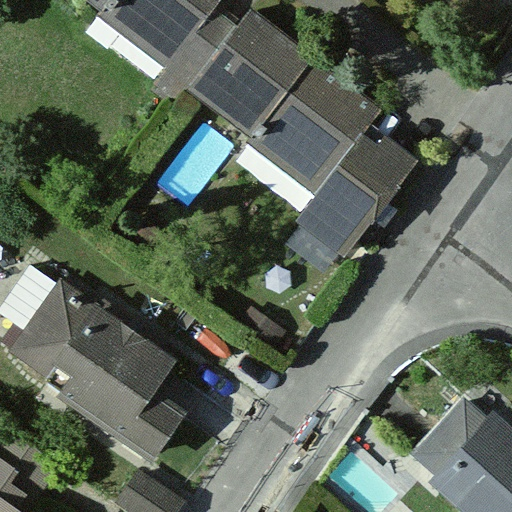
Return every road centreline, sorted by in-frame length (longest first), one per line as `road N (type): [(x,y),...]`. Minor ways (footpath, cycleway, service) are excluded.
road 1 (residential): [(245,511),(451,223)]
road 2 (unknown): [(451,223),(186,0)]
